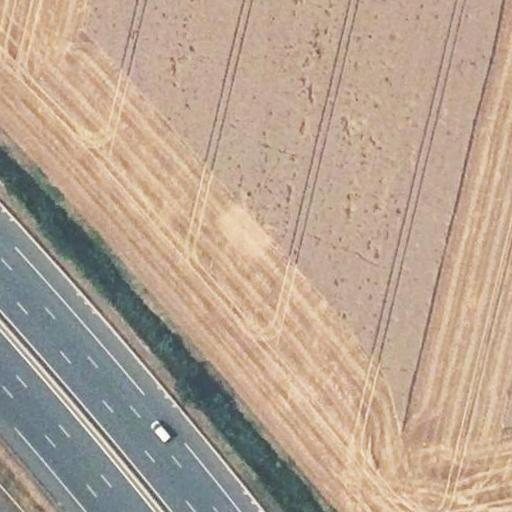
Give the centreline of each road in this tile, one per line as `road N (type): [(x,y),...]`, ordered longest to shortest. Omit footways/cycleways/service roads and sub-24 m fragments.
road 1 (motorway): [(207,511),(0,270)]
road 2 (motorway): [(0,371),(119,511)]
